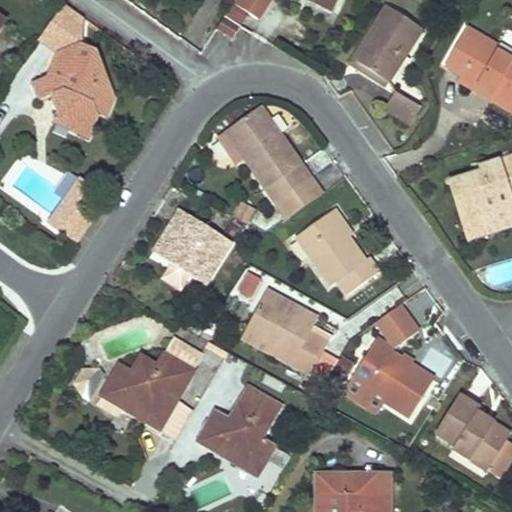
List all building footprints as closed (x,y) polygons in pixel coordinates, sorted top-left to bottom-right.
[(291,0),(299,4),(301,0),(302,0),(331,14),(338,0),(291,0)] [(385,11),(368,37),(373,40),(357,66),(388,85),(420,33),(385,11)] [(74,24),(65,17),(46,43),(55,49),(74,24)] [(239,29),(224,20),(214,34),(230,44),(239,29)] [(511,64),(464,36),(444,68),(460,78),(493,98),(511,109),(511,64)] [(368,37),(349,68),(385,90),(388,85),(357,66),(373,40),(368,37)] [(84,47),(62,59),(65,66),(56,70),(60,79),(35,91),(42,105),(56,99),(62,112),(58,129),(86,141),(97,135),(103,121),(98,109),(111,104),(115,95),(95,52),(84,47)] [(460,78),(457,84),(489,104),(493,98),(460,78)] [(118,102),(115,95),(111,104),(98,109),(103,121),(111,118),(118,102)] [(392,95),(380,114),(405,129),(416,111),(392,95)] [(275,205),(277,203),(289,221),(322,198),(260,110),(211,144),(231,171),(244,162),(275,205)] [(481,179),(450,189),(464,234),(485,227),(488,236),(504,231),(500,222),(511,217),(511,216),(508,203),(511,202),(511,160),(479,173),(481,179)] [(80,181),(64,205),(75,214),(92,190),(80,181)] [(64,205),(48,227),(77,247),(91,225),(75,214),(64,205)] [(336,213),(329,217),(347,241),(353,237),(336,213)] [(183,216),(157,259),(205,288),(230,245),(183,216)] [(329,217),(294,241),(329,290),(336,286),(345,298),(379,275),(368,260),(363,263),(347,241),(329,217)] [(511,217),(500,222),(504,231),(511,228),(511,217)] [(464,234),(467,243),(488,236),(485,227),(464,234)] [(232,295),(255,306),(269,280),(245,268),(232,295)] [(266,296),(262,303),(291,317),(294,311),(266,296)] [(262,303),(242,342),(312,379),(324,355),(304,345),(308,337),(316,322),(294,311),(291,317),(262,303)] [(417,336),(399,310),(376,327),(394,353),(417,336)] [(308,337),(304,345),(324,355),(328,347),(308,337)] [(171,346),(163,358),(193,376),(200,364),(171,346)] [(375,346),(350,384),(409,422),(433,384),(375,346)] [(324,355),(312,379),(325,386),(339,364),(324,355)] [(97,408),(110,416),(114,408),(146,427),(143,432),(156,440),(159,435),(177,405),(193,376),(163,358),(156,371),(140,363),(132,377),(119,370),(97,408)] [(265,401),(247,391),(237,409),(255,419),(265,401)] [(457,400),(434,437),(455,451),(452,455),(498,484),(511,461),(511,450),(504,445),(508,439),(476,418),(478,413),(457,400)] [(255,419),(237,409),(228,424),(212,415),(194,446),(241,474),(250,460),(264,468),(274,450),(260,442),(279,410),(265,401),(255,419)] [(192,414),(177,405),(159,435),(174,444),(192,414)] [(250,460),(241,474),(256,482),(264,468),(250,460)] [(314,479),(314,497),(353,497),(354,510),(365,510),(365,500),(387,501),(387,477),(314,479)] [(314,497),(314,511),(386,511),(387,501),(365,500),(365,510),(354,510),(353,497),(314,497)]
